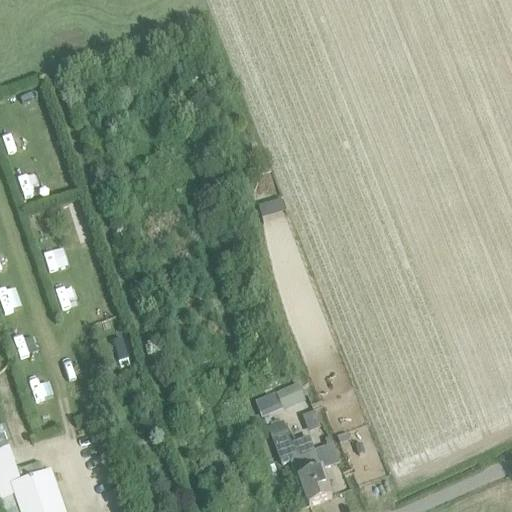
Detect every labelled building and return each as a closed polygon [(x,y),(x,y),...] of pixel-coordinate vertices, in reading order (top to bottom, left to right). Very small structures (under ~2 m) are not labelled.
[(283,411),(284,413),(308,404),(299,383),(253,401),(260,420),(283,411)] [(313,415),(302,419),(307,431),(318,427),(313,415)] [(283,423),(267,429),(277,454),(292,448),(292,447),(290,443),(283,424),(283,423)] [(1,428),(0,428),(0,502),(2,511),(7,511),(17,509),(18,511),(64,511),(51,472),(44,475),(41,464),(17,472),(9,449),(8,449),(3,433),(1,428)] [(292,448),(277,454),(282,468),(291,464),(297,481),(299,480),(309,508),(332,500),(321,471),(310,444),(309,440),(292,447),(292,448)]
